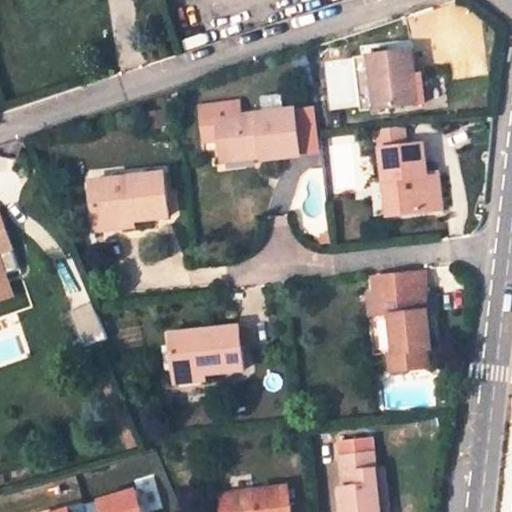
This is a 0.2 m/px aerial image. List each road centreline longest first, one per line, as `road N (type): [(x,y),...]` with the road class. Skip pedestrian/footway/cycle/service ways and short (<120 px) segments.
road 1 (residential): [(0,135),(410,0)]
road 2 (residential): [(227,278),(503,247)]
road 3 (tertiary): [(503,247),(474,511)]
